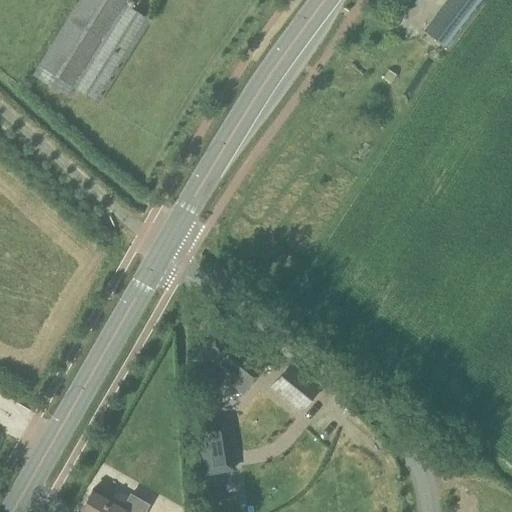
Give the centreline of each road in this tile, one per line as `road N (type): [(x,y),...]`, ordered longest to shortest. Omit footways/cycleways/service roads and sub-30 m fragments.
road 1 (unclassified): [(425,511),(415,466),(362,397),(161,250)]
road 2 (secondary): [(12,511),(161,250)]
road 3 (secondary): [(161,250),(322,0)]
